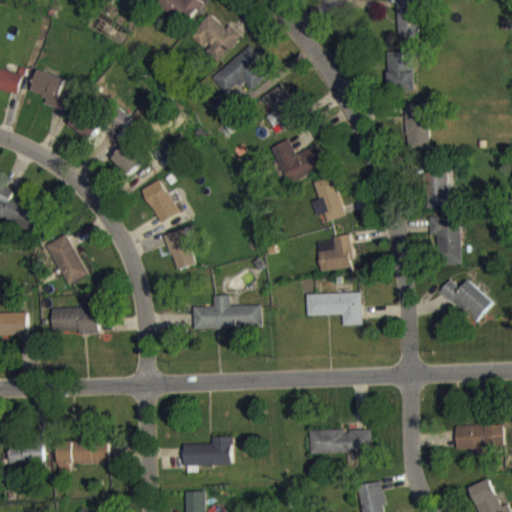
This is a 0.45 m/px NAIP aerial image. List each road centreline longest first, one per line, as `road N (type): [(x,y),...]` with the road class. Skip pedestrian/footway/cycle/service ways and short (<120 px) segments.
road 1 (residential): [(0,396),(511,373)]
road 2 (residential): [(270,0),(347,102),(382,181),(402,266),(410,383)]
road 3 (residential): [(0,142),(43,153),(107,220),(139,287),(145,395)]
road 4 (residential): [(410,383),(411,460),(430,511)]
